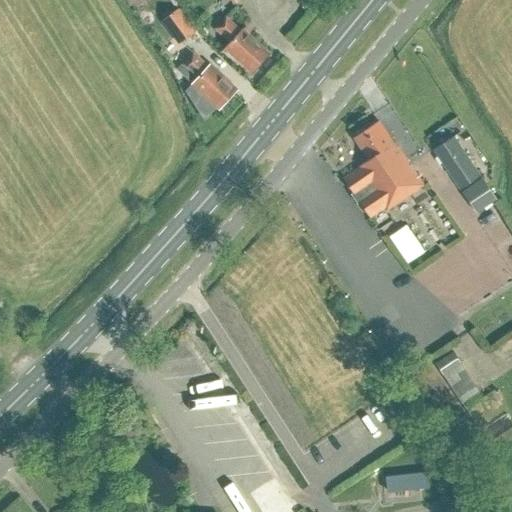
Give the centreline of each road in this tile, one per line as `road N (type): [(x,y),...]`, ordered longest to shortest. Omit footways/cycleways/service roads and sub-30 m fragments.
road 1 (unclassified): [(120,348),(293,153)]
road 2 (primary): [(93,322),(264,130)]
road 3 (unclassified): [(340,97),(421,0)]
